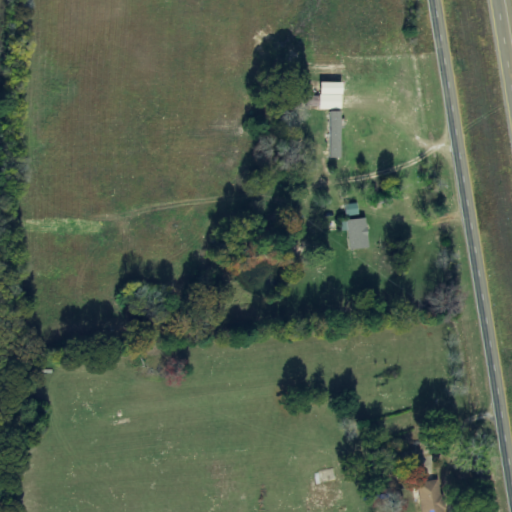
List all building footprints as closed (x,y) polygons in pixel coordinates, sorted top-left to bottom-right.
[(342,82),(320,83),(321,95),(343,94),(342,82)] [(341,158),(340,111),(330,111),(330,159),(341,158)] [(357,216),(356,204),(344,205),(345,217),(357,216)] [(347,231),(349,250),(368,248),(365,219),(340,221),(341,232),(347,231)] [(419,470),(421,482),(416,483),(421,511),(443,511),(436,468),(419,470)] [(398,489),(395,474),(380,477),(383,492),(398,489)]
